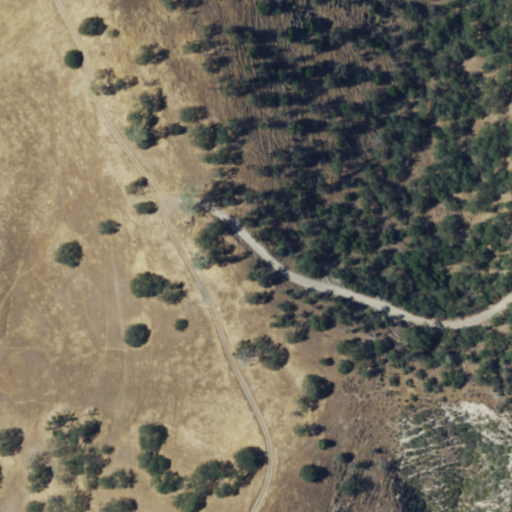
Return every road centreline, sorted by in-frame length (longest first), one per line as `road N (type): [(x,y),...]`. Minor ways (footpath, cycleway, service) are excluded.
road 1 (track): [(53,0),(106,126),(187,265),(256,427),(265,464),(249,511)]
road 2 (track): [(152,196),(201,204),(284,274),(358,295),(415,325),(471,322),(511,293)]
